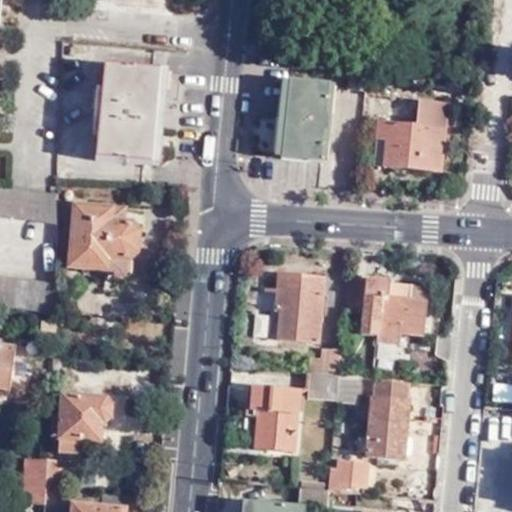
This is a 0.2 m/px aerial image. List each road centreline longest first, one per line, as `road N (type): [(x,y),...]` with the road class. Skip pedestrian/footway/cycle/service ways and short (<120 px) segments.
road 1 (unknown): [(230,45),(31,29),(22,144)]
road 2 (secondary): [(189,511),(216,217)]
road 3 (residential): [(455,511),(482,232)]
road 4 (secondary): [(482,232),(216,217)]
road 5 (tertiary): [(216,217),(234,0)]
